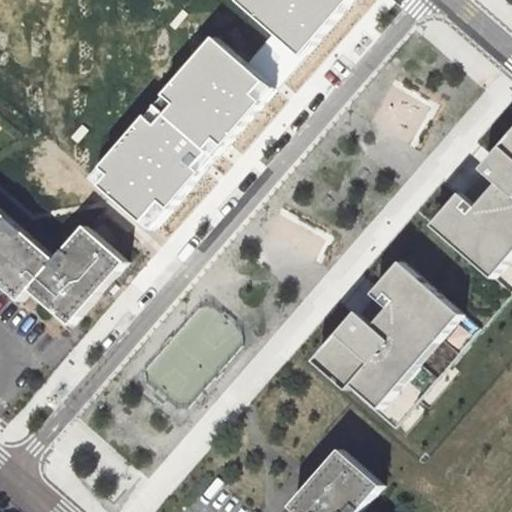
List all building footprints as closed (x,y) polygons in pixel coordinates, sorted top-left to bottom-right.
[(357,0),(238,0),(237,2),(276,35),(248,66),(215,38),(89,182),(151,236),(357,0)] [(511,139),(484,173),(501,187),(482,210),(464,196),(436,229),(511,293),(511,139)] [(0,273),(9,281),(32,301),(44,288),(84,323),(116,285),(136,260),(97,226),(68,260),(0,199),(0,273)] [(358,309),(316,359),(384,415),(467,315),(402,261),(374,293),(392,308),(378,326),(358,309)] [(365,511),(388,486),(346,450),(318,482),(323,487),(318,494),(312,489),(296,507),(301,511),(365,511)] [(318,494),(323,487),(318,482),(316,485),(312,489),(318,494)]
